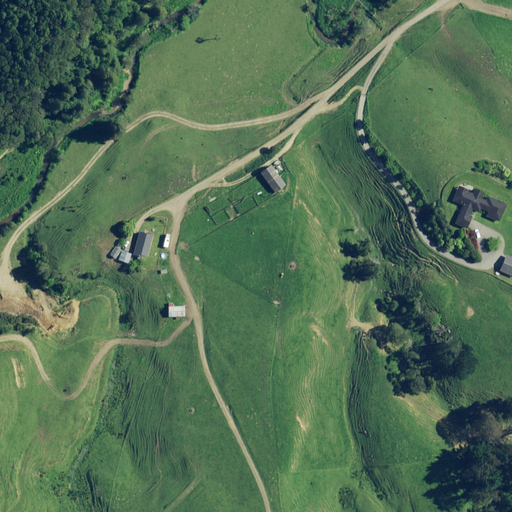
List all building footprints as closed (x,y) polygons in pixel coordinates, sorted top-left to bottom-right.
[(283,185),(269,166),(259,173),(273,193),(283,185)] [(471,192),(456,186),(450,201),(461,205),(453,224),(465,229),(470,217),(468,216),(471,209),(478,212),(479,209),(487,212),(485,216),(498,222),(505,205),(487,197),(485,200),(480,198),(482,193),(473,189),(471,192)] [(151,235),(138,232),(132,255),(138,256),(138,255),(145,257),(151,235)] [(128,254),(122,252),(119,261),(125,263),(128,254)] [(511,257),(505,255),(498,271),(511,276),(511,257)] [(184,316),(184,306),(167,307),(168,317),(184,316)]
